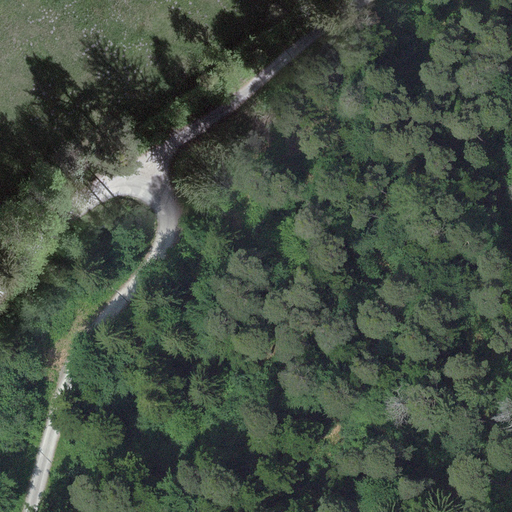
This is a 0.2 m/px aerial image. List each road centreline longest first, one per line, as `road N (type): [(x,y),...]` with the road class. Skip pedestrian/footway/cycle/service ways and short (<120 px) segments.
road 1 (track): [(0,293),(114,177),(153,186),(166,206),(162,247),(59,394),(33,511)]
road 2 (track): [(380,0),(316,35),(130,176)]
